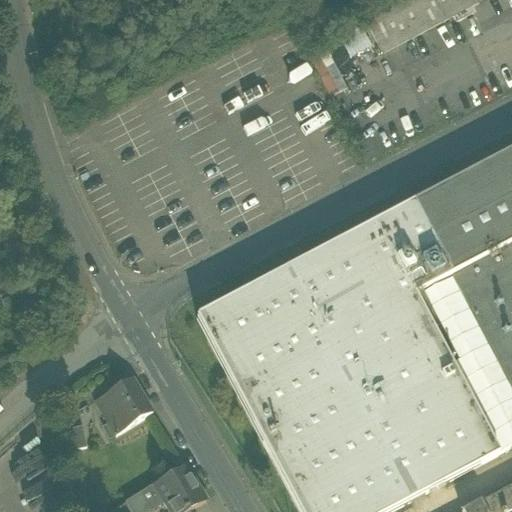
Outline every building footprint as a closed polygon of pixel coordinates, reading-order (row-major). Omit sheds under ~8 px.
[(411,0),(365,25),(381,56),(486,0),(411,0)] [(370,52),(360,32),(339,42),(350,62),(370,52)] [(511,153),(413,205),(450,278),(511,245),(511,153)] [(421,294),(450,278),(413,205),(194,319),(295,511),(393,511),(497,458),(451,369),(413,297),(421,294)] [(511,245),(450,278),(511,395),(511,245)] [(35,256),(39,267),(56,256),(50,246),(35,256)] [(37,281),(28,259),(16,264),(26,286),(37,281)] [(451,369),(497,458),(511,449),(511,395),(450,278),(421,294),(459,365),(451,369)] [(131,380),(103,397),(124,431),(152,414),(131,380)] [(113,437),(124,431),(103,397),(92,403),(113,437)] [(71,429),(75,451),(86,449),(82,427),(71,429)] [(151,511),(163,506),(166,511),(190,511),(206,503),(185,468),(151,488),(125,505),(128,511),(151,511)] [(464,511),(511,511),(511,489),(480,506),(479,504),(464,511)]
